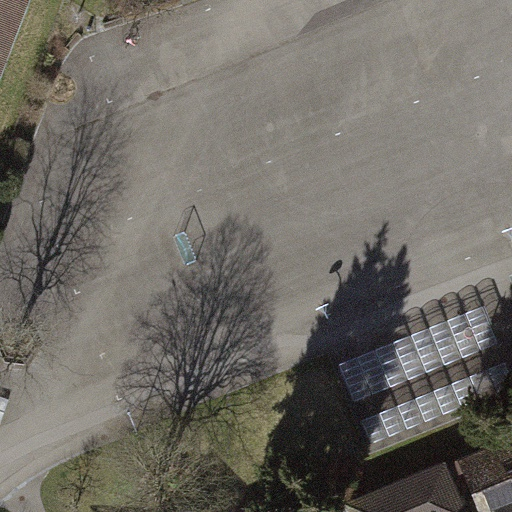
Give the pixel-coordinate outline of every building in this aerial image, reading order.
[(0,0),(0,102),(39,0),(0,0)] [(482,304),(338,361),(353,402),(497,343),(482,304)] [(511,378),(504,360),(360,418),(371,444),(511,384),(511,378)] [(480,511),(511,498),(511,434),(457,457),(480,511)] [(467,511),(445,459),(342,503),(345,511),(467,511)]
